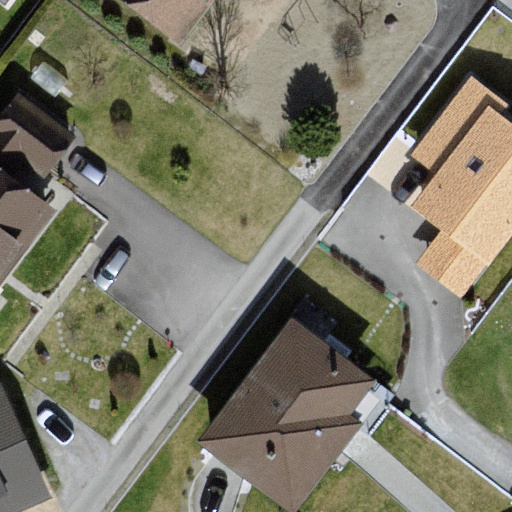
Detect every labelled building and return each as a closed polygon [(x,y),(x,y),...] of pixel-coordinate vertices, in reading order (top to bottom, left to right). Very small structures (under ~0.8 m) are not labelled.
[(118,0),(173,54),(215,0),(118,0)] [(511,105),(479,79),(417,156),(442,176),(415,210),(445,235),(419,267),(459,299),(511,233),(511,121),(507,117),(511,110),(511,105)] [(14,97),(0,116),(0,285),(51,211),(28,199),(76,144),(14,97)] [(289,328),(200,446),(280,511),(291,511),(358,434),(346,421),(370,389),(289,328)] [(9,387),(0,390),(0,511),(27,511),(60,497),(9,387)]
